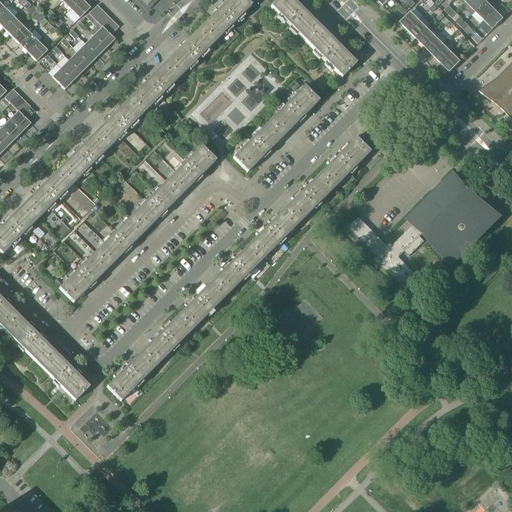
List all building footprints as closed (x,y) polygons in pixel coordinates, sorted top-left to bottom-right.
[(228,0),(58,170),(0,228),(0,253),(2,256),(2,255),(104,153),(251,7),(244,0),(228,0)] [(63,0),(61,2),(70,10),(80,0),(63,0)] [(80,0),(70,10),(79,20),(90,9),(80,0)] [(277,0),(270,8),(305,43),(341,79),(356,64),(355,64),(345,54),(291,0),(277,0)] [(470,0),(466,4),(475,13),(485,2),(483,0),(470,0)] [(475,13),(483,21),(494,10),(485,2),(475,13)] [(88,15),(93,19),(101,11),(96,6),(88,15)] [(36,11),(33,7),(27,12),(31,16),(36,11)] [(0,14),(0,26),(2,29),(13,18),(5,10),(0,14)] [(494,10),(483,21),(492,30),(503,19),(494,10)] [(94,20),(97,24),(105,15),(101,11),(93,19),(94,20)] [(400,24),(407,31),(418,20),(410,13),(400,24)] [(94,20),(93,19),(88,15),(85,18),(91,24),(94,20)] [(97,24),(102,28),(104,26),(110,20),(105,15),(97,24)] [(407,31),(415,39),(426,28),(429,25),(421,17),(418,20),(407,31)] [(2,29),(10,37),(21,26),(13,18),(2,29)] [(104,26),(102,28),(106,32),(114,24),(110,20),(104,26)] [(80,23),(77,26),(82,32),(85,29),(80,23)] [(460,27),(468,36),(472,31),(467,26),(464,23),(460,27)] [(114,24),(106,32),(110,37),(118,28),(114,24)] [(10,37),(18,45),(29,35),(21,26),(10,37)] [(102,28),(93,37),(106,49),(114,41),(110,37),(106,32),(102,28)] [(415,39),(423,47),(434,37),(426,28),(415,39)] [(72,31),(68,35),(74,40),(77,37),(72,31)] [(471,39),(478,45),(482,41),(473,31),(472,31),(468,36),(471,39)] [(18,45),(27,53),(37,43),(29,35),(18,45)] [(93,37),(85,45),(97,57),(106,49),(93,37)] [(423,47),(432,56),(442,45),(434,37),(423,47)] [(63,40),(60,43),(66,48),(69,45),(63,40)] [(37,43),(27,53),(36,63),(47,52),(37,43)] [(85,45),(77,53),(89,66),(97,57),(85,45)] [(432,56),(440,64),(451,53),(442,45),(432,56)] [(55,48),(52,51),(58,57),(61,54),(55,48)] [(77,53),(68,62),(81,74),(89,66),(77,53)] [(451,53),(440,64),(449,73),(460,63),(451,53)] [(47,56),(44,59),(49,65),(52,62),(47,56)] [(68,62),(60,70),(73,82),(81,74),(68,62)] [(494,106),(496,108),(506,118),(511,123),(511,65),(496,81),(494,83),(480,93),(478,94),(494,106)] [(73,82),(60,70),(51,79),(64,91),(73,82)] [(294,92),(299,87),(295,83),(290,88),(294,92)] [(247,173),(308,113),(317,103),(318,102),(303,87),(232,159),(247,174),(247,173)] [(4,99),(8,103),(17,95),(12,91),(4,99)] [(10,105),(13,108),(21,100),(17,95),(8,103),(10,105)] [(4,99),(1,102),(7,108),(10,105),(8,103),(4,99)] [(13,108),(17,112),(26,104),(21,100),(13,108)] [(17,112),(18,113),(22,117),(30,108),(26,104),(17,112)] [(30,108),(22,117),(26,121),(35,113),(30,108)] [(18,113),(9,121),(22,133),(30,125),(26,121),(22,117),(18,113)] [(9,121),(1,129),(13,142),(22,133),(9,121)] [(1,129),(0,130),(0,144),(5,150),(13,142),(1,129)] [(346,148),(216,278),(106,387),(106,388),(120,403),(369,153),(355,139),(354,139),(346,148)] [(73,304),(146,231),(215,162),(201,147),(104,244),(59,289),(58,290),(73,304)] [(419,217),(413,224),(422,235),(449,267),(450,266),(447,261),(461,249),(466,253),(486,234),(481,229),(494,214),(498,218),(499,216),(467,189),(454,174),(453,176),(456,180),(452,184),(440,194),(436,198),(431,203),(427,207),(423,212),(419,217)] [(398,258),(390,251),(381,241),(380,242),(377,240),(378,239),(358,219),(348,229),(376,257),(372,260),(373,262),(374,261),(409,296),(423,283),(398,258)] [(393,248),(390,251),(398,258),(404,252),(409,257),(423,242),(419,237),(420,235),(421,236),(422,235),(413,224),(408,220),(407,222),(412,227),(392,247),(393,248)] [(0,328),(3,331),(74,402),(89,388),(88,387),(2,301),(0,299),(0,328)] [(455,440),(451,444),(456,450),(461,446),(455,440)]
